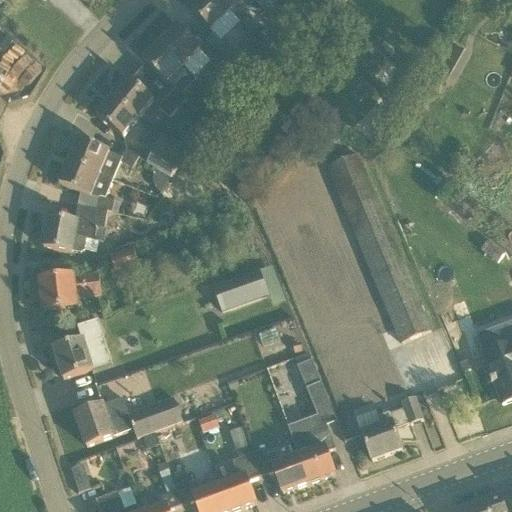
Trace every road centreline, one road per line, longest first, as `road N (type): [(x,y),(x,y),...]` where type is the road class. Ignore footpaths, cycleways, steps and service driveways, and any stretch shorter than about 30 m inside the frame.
road 1 (residential): [(72,511),(15,332),(16,221),(38,139),(82,70),(149,0)]
road 2 (secondary): [(511,450),(352,511)]
